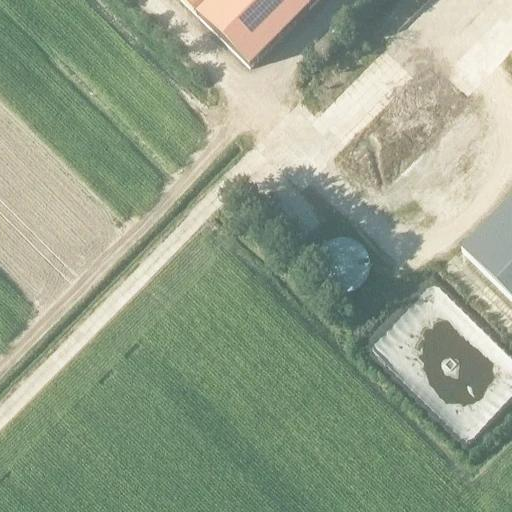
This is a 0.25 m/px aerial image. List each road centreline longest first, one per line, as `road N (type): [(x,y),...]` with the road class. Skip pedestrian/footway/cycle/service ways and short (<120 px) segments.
road 1 (unknown): [(286,133),(363,214),(379,222),(416,216),(479,162),(491,137),(495,66),(481,29)]
road 2 (unknown): [(481,29),(286,133)]
road 3 (unknown): [(286,133),(147,0)]
